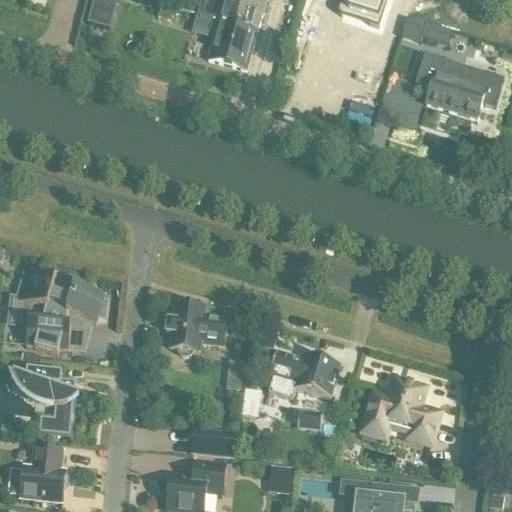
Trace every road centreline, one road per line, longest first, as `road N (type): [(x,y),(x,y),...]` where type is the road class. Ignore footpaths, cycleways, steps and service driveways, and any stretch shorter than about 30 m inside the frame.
road 1 (unclassified): [(511,333),(0,173)]
road 2 (unclassified): [(511,200),(0,42)]
road 3 (residential): [(113,511),(140,280)]
road 4 (residential): [(463,511),(479,382)]
